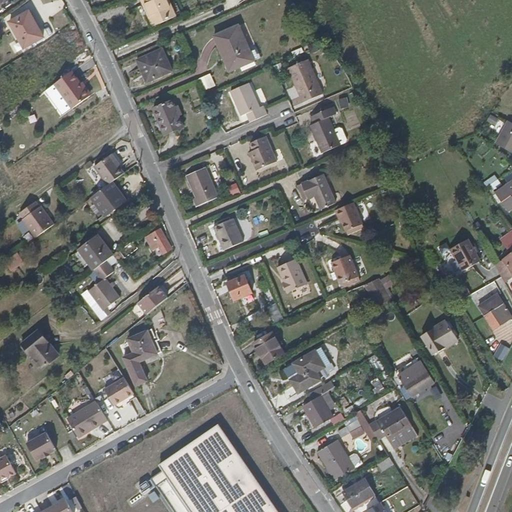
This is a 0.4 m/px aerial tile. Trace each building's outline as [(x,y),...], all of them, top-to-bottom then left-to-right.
[(0,0),(0,12),(11,5),(7,0),(0,0)] [(176,16),(168,0),(141,0),(149,19),(154,17),(158,24),(176,16)] [(44,37),(34,20),(32,22),(27,13),(10,23),(25,48),(44,37)] [(0,35),(9,29),(5,23),(0,27),(0,35)] [(230,73),(255,62),(239,25),(214,36),(230,73)] [(296,61),(306,58),(302,48),(293,52),(296,61)] [(146,65),(152,79),(171,71),(162,50),(139,61),(141,67),(146,65)] [(323,95),(308,60),(288,69),(303,103),(323,95)] [(148,81),(152,79),(146,65),(141,67),(148,81)] [(47,91),(64,115),(92,97),(74,72),(47,91)] [(205,92),(216,87),(211,74),(199,79),(205,92)] [(268,115),(265,110),(264,107),(260,108),(249,84),(231,92),(242,116),(246,114),(250,113),(254,122),(268,115)] [(341,110),(350,108),(347,98),(338,100),(341,110)] [(176,108),(173,101),(153,110),(164,136),(184,128),(179,116),(182,115),(179,107),(176,108)] [(336,115),(333,108),(312,117),(315,124),(311,126),(323,153),(346,143),(347,140),(343,129),(339,128),(334,130),(329,118),(336,115)] [(496,127),(499,119),(490,116),(488,124),(496,127)] [(511,124),(508,122),(496,144),(511,153),(511,124)] [(284,133),(278,135),(287,162),(294,160),(284,133)] [(276,162),(266,137),(249,145),(253,152),(249,153),(257,171),(276,162)] [(112,183),(124,174),(117,164),(119,163),(113,155),(95,168),(108,186),(112,183)] [(219,198),(206,169),(187,177),(196,198),(194,199),(197,207),(219,198)] [(336,204),(324,175),(302,185),(309,200),(315,198),(321,210),(336,204)] [(495,175),(487,180),(494,191),(502,187),(495,175)] [(511,210),(511,182),(496,194),(508,213),(511,210)] [(125,202),(112,183),(108,186),(92,197),(106,217),(125,202)] [(35,202),(20,213),(24,219),(23,220),(35,239),(54,225),(41,207),(40,208),(35,202)] [(354,203),(336,211),(340,220),(342,220),(343,222),(347,231),(363,224),(354,203)] [(243,243),(233,219),(214,228),(225,250),(243,243)] [(173,250),(162,230),(147,238),(153,251),(160,248),(164,254),(173,250)] [(98,236),(79,251),(94,271),(106,262),(114,256),(98,236)] [(481,261),(476,254),(473,248),(468,239),(450,249),(455,257),(457,257),(464,271),(481,261)] [(119,252),(114,256),(119,263),(124,258),(119,252)] [(21,260),(18,255),(8,262),(12,267),(21,260)] [(361,276),(351,255),(333,263),(343,285),(361,276)] [(511,255),(497,267),(503,278),(505,282),(511,276),(511,255)] [(307,284),(297,260),(278,269),(284,283),(282,283),(287,294),(307,284)] [(106,262),(94,271),(102,282),(83,297),(102,322),(107,317),(104,311),(108,308),(120,298),(106,279),(115,273),(106,262)] [(452,273),(447,263),(439,267),(443,277),(452,273)] [(236,271),(225,272),(226,281),(237,279),(236,271)] [(381,281),(387,290),(394,285),(388,276),(381,281)] [(252,293),(245,277),(228,284),(235,301),(252,293)] [(380,279),(364,286),(378,308),(392,299),(387,290),(381,281),(380,279)] [(147,316),(169,298),(159,287),(138,304),(147,316)] [(511,318),(511,316),(497,295),(479,307),(494,331),(511,318)] [(283,320),(275,304),(267,309),(275,324),(283,320)] [(459,341),(446,321),(436,327),(436,328),(422,338),(433,355),(447,347),(448,348),(459,341)] [(130,331),(133,338),(142,334),(139,327),(130,331)] [(148,332),(158,354),(163,352),(154,329),(148,332)] [(59,356),(39,331),(22,345),(42,370),(59,356)] [(140,362),(158,354),(148,332),(142,334),(133,338),(129,340),(134,353),(124,359),(137,386),(148,381),(140,362)] [(284,354),(273,334),(255,345),(266,364),(284,354)] [(500,344),(493,357),(502,362),(509,349),(500,344)] [(107,351),(112,360),(119,354),(113,347),(107,351)] [(316,352),(325,368),(331,364),(322,349),(316,352)] [(316,373),(325,368),(316,352),(294,365),(300,375),(291,381),(299,393),(321,381),(316,373)] [(424,370),(421,364),(400,377),(403,383),(402,384),(412,398),(435,384),(426,369),(424,370)] [(115,408),(135,395),(124,379),(104,391),(115,408)] [(334,418),(321,397),(304,407),(316,428),(334,418)] [(79,438),(107,420),(96,402),(68,420),(79,438)] [(401,408),(378,422),(386,436),(390,441),(398,437),(402,444),(417,435),(401,408)] [(365,433),(358,421),(347,427),(354,440),(365,433)] [(378,422),(371,426),(380,440),(386,436),(378,422)] [(192,511),(279,511),(219,424),(160,465),(192,511)] [(46,432),(26,443),(36,462),(43,459),(43,460),(50,456),(50,455),(56,451),(46,432)] [(394,449),(402,444),(398,437),(390,441),(394,449)] [(355,470),(338,442),(319,453),(336,481),(355,470)] [(0,484),(2,483),(1,482),(7,478),(8,480),(17,475),(7,457),(0,460),(0,484)] [(391,459),(379,466),(382,473),(395,467),(391,459)] [(353,508),(374,495),(365,480),(344,493),(353,508)] [(70,511),(64,502),(46,511),(70,511)]
